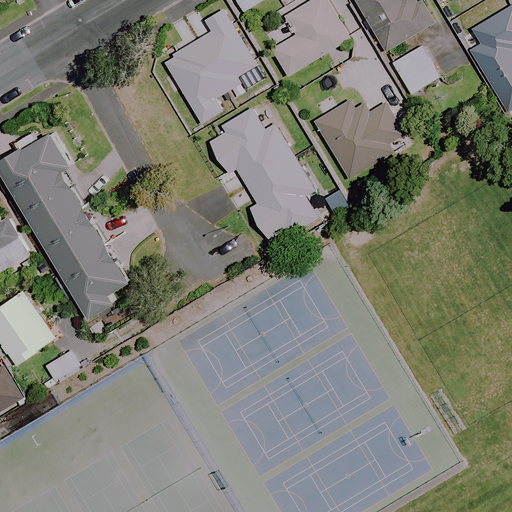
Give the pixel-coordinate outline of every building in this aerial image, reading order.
[(265,0),(236,0),(245,13),(265,0)] [(351,40),(327,0),(314,0),(289,16),(299,34),(274,49),(291,76),(351,40)] [(357,0),(387,52),(435,25),(420,0),(357,0)] [(450,0),(471,36),(494,23),(485,8),(498,0),(450,0)] [(443,77),(424,46),(394,64),(413,95),(443,77)] [(271,99),(243,51),(221,64),(227,75),(191,96),(229,161),(263,141),(246,113),(271,99)] [(370,115),(360,99),(318,123),(351,179),(394,154),(388,144),(405,134),(388,104),(370,115)] [(80,171),(56,132),(1,165),(94,318),(119,303),(114,294),(134,281),(71,177),(80,171)] [(319,208),(310,193),(245,231),(261,259),(326,220),(319,208)] [(33,255),(5,202),(0,204),(0,265),(3,271),(33,255)] [(58,339),(25,290),(0,307),(0,337),(19,365),(58,339)] [(83,366),(74,351),(49,366),(58,381),(83,366)] [(0,370),(0,413),(27,398),(9,366),(0,370)]
